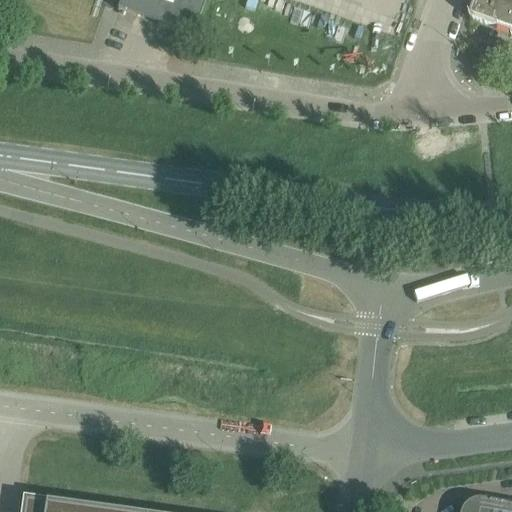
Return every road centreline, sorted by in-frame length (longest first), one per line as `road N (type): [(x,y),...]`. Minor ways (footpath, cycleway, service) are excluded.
road 1 (tertiary): [(511,218),(416,216),(0,159)]
road 2 (unclassified): [(0,51),(410,111)]
road 3 (unclassified): [(380,286),(0,179)]
road 4 (unclassified): [(366,463),(0,409)]
road 5 (unclassified): [(366,463),(380,286)]
road 6 (unclassified): [(366,463),(511,442)]
road 7 (unclassified): [(380,286),(438,287),(511,273)]
